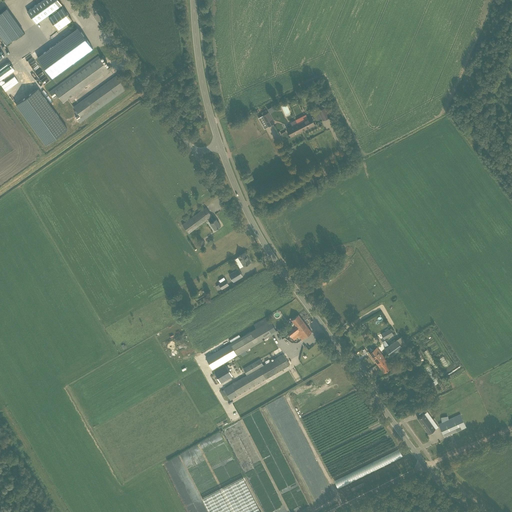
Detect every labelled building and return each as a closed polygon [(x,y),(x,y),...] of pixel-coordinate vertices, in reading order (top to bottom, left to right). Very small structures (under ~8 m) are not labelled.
[(42,0),(27,11),(36,23),(61,5),(57,0),(42,0)] [(63,7),(49,17),(57,30),(72,19),(63,7)] [(6,9),(0,13),(0,35),(6,44),(23,32),(6,9)] [(78,28),(38,57),(53,77),(93,48),(78,28)] [(0,72),(10,66),(4,57),(2,58),(0,54),(0,72)] [(54,90),(50,94),(55,100),(59,97),(63,102),(67,99),(108,69),(109,70),(112,68),(110,65),(107,67),(100,57),(58,88),(54,90)] [(44,71),(35,77),(37,80),(46,74),(44,71)] [(0,83),(5,91),(15,85),(12,80),(17,77),(14,72),(5,78),(3,75),(0,76),(0,83)] [(73,107),(81,119),(125,87),(116,75),(73,107)] [(41,80),(44,84),(49,80),(46,76),(41,80)] [(38,88),(16,104),(45,144),(67,128),(49,104),(38,88)] [(318,111),(323,120),(330,117),(325,107),(324,107),(323,105),(317,108),(318,110),(318,111)] [(261,116),(258,118),(264,129),(267,127),(261,116)] [(296,120),(302,131),(314,124),(310,116),(304,119),(303,116),(296,120)] [(287,129),(291,137),(302,131),(296,120),(291,123),(292,126),(287,129)] [(182,224),(188,233),(207,219),(210,223),(215,229),(221,225),(216,218),(213,220),(211,217),(212,216),(206,207),(182,224)] [(238,257),(244,266),(250,262),(245,252),(238,257)] [(229,275),(233,281),(242,276),(238,269),(229,275)] [(216,286),(219,290),(221,288),(222,289),(228,284),(225,280),(219,284),(216,286)] [(297,333),(302,340),(311,332),(298,314),(291,320),(295,325),(287,331),(288,333),(291,337),(297,333)] [(256,328),(206,358),(212,369),(240,353),(242,356),(247,353),(246,350),(262,339),(276,331),(267,316),(254,324),(256,328)] [(386,335),(382,337),(384,339),(393,334),(390,329),(384,332),(386,335)] [(393,342),(384,348),(390,357),(403,348),(397,340),(393,342)] [(431,347),(435,354),(440,351),(436,344),(431,347)] [(369,353),(377,364),(380,362),(378,359),(380,358),(379,358),(383,355),(379,351),(377,347),(369,353)] [(427,348),(423,351),(431,364),(436,361),(427,348)] [(224,389),(221,391),(224,395),(227,394),(230,400),(289,365),(283,354),(263,365),(260,359),(243,369),(246,375),(223,388),(224,389)] [(377,364),(384,373),(391,367),(383,355),(379,358),(380,358),(378,359),(380,362),(377,364)] [(413,355),(408,358),(410,363),(413,361),(414,364),(417,363),(416,361),(413,355)] [(428,364),(425,366),(433,379),(436,377),(428,364)] [(225,365),(214,372),(220,383),(232,376),(225,365)] [(424,413),(417,418),(428,434),(435,429),(424,413)] [(438,424),(444,437),(452,433),(453,435),(458,433),(457,431),(466,427),(460,414),(438,424)] [(260,511),(243,478),(202,498),(209,511),(260,511)]
